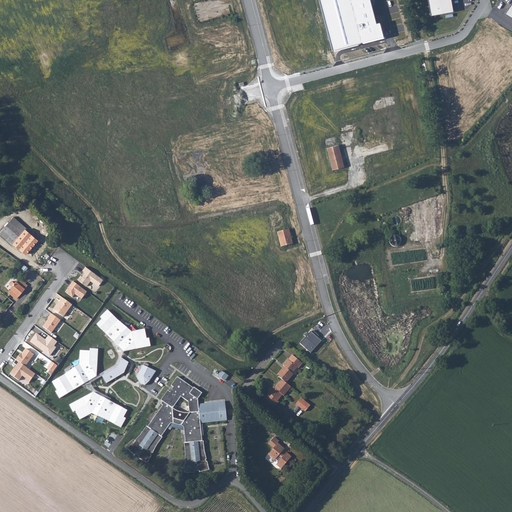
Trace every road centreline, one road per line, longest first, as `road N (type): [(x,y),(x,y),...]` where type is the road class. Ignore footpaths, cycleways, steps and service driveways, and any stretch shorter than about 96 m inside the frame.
road 1 (track): [(328,307),(266,336),(239,359),(196,325),(179,299),(125,266),(95,210),(0,117)]
road 2 (unclassified): [(396,408),(351,354),(324,297),(270,87)]
road 3 (unclassified): [(263,511),(231,483),(196,503),(176,503),(0,377)]
road 4 (unclassified): [(484,0),(451,40),(270,87)]
road 5 (secondary): [(511,246),(396,408)]
road 6 (track): [(459,324),(442,266),(440,152)]
road 7 (secondary): [(396,408),(305,511)]
road 8 (residential): [(0,359),(63,271),(63,259)]
